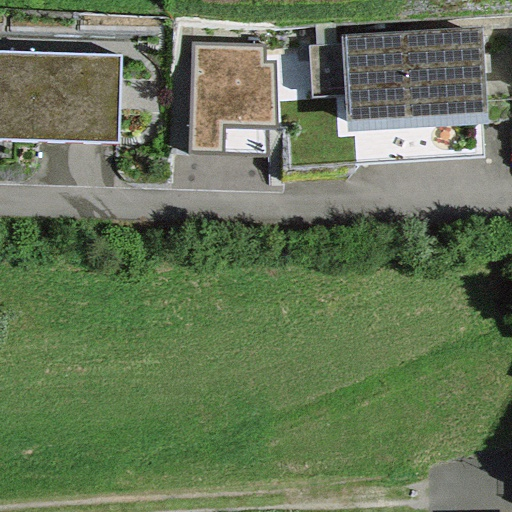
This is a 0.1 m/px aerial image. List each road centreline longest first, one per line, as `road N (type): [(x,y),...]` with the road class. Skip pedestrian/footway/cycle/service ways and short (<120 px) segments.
road 1 (residential): [(511,196),(0,201)]
road 2 (track): [(416,502),(245,511)]
